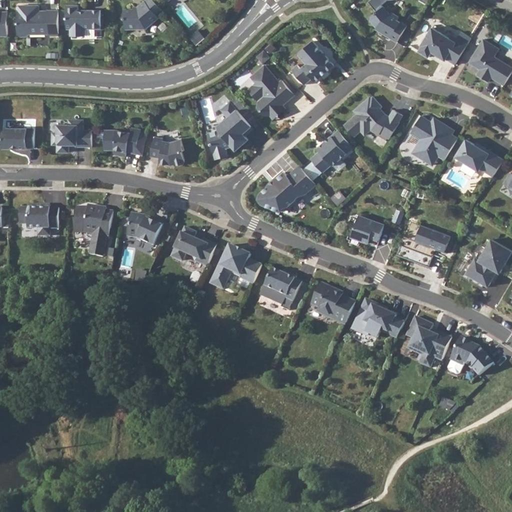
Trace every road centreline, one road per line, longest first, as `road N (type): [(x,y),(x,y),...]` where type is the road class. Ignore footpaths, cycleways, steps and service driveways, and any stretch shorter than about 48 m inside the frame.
road 1 (residential): [(511,123),(458,94),(369,68),(224,195)]
road 2 (residential): [(224,195),(251,224),(511,339)]
road 3 (residential): [(0,76),(160,80),(206,63),(234,39)]
road 4 (residential): [(0,174),(117,177),(224,195)]
